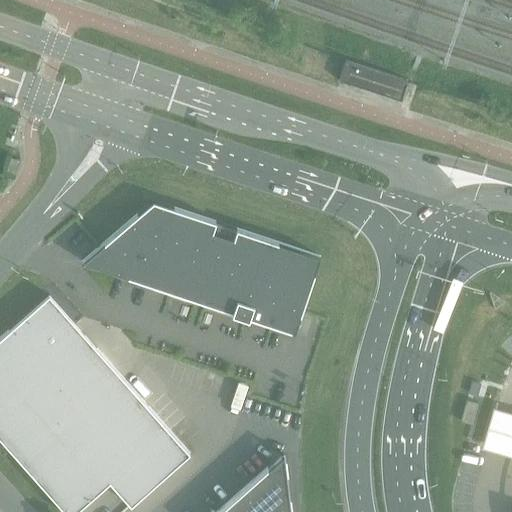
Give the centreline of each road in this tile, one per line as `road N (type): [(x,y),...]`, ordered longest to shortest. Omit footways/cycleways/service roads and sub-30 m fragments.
road 1 (secondary): [(445,177),(122,69)]
road 2 (secondary): [(125,120),(414,215)]
road 3 (secondary): [(414,215),(363,388),(361,511)]
road 4 (secondary): [(401,511),(398,410),(448,226)]
road 5 (secondary): [(122,69),(0,27)]
road 6 (unclassified): [(43,214),(101,167),(125,120)]
